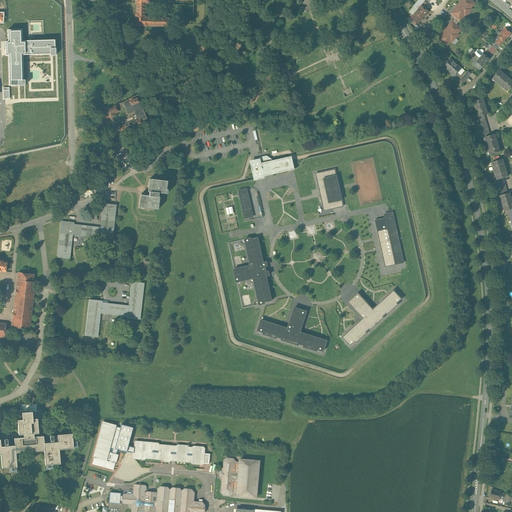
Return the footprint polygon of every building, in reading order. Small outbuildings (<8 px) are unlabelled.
[(135,0),(135,3),(136,3),(136,14),(134,14),(133,26),(140,26),(140,27),(145,27),(146,27),(146,26),(168,27),(168,20),(168,18),(145,18),(145,4),(149,4),(148,0),(135,0)] [(473,0),(461,0),(451,12),(461,20),(476,3),(473,0)] [(422,4),(417,10),(424,16),(430,10),(422,4)] [(419,22),(424,16),(417,10),(412,16),(419,22)] [(452,19),(436,38),(447,47),(463,28),(452,19)] [(511,31),(505,25),(500,32),(508,38),(511,32),(511,31)] [(154,32),(145,31),(145,27),(140,27),(139,27),(139,33),(142,33),(142,39),(145,39),(145,38),(154,38),(154,32)] [(22,30),(8,30),(8,41),(5,41),(5,56),(8,56),(9,86),(23,85),(22,55),(54,54),(54,40),(22,41),(22,30)] [(502,45),(508,38),(500,32),(495,38),(502,45)] [(483,51),(480,56),(487,62),(490,58),(483,51)] [(443,65),(455,76),(463,67),(450,56),(443,65)] [(484,65),(487,62),(480,56),(476,59),(484,65)] [(287,68),(282,70),(280,66),(277,67),(279,71),(280,71),(283,79),(291,76),(287,68)] [(493,76),(507,88),(511,82),(511,78),(500,68),(493,76)] [(474,79),(476,76),(468,70),(461,81),(464,83),(470,76),(474,79)] [(148,122),(137,99),(140,98),(138,94),(111,108),(110,106),(104,109),(105,111),(101,112),(104,119),(109,117),(109,118),(113,116),(113,114),(118,112),(117,110),(119,109),(124,111),(127,110),(128,113),(130,112),(134,120),(120,127),(117,121),(112,124),(115,132),(121,130),(123,135),(148,122)] [(478,115),(488,112),(483,96),(473,100),(478,115)] [(489,153),(501,150),(495,132),(484,135),(489,153)] [(47,160),(63,156),(62,151),(46,155),(47,160)] [(271,159),(266,156),(260,157),(258,158),(262,176),(293,169),(290,157),(271,161),(271,159)] [(503,157),(492,161),(497,178),(508,175),(503,157)] [(254,159),(249,161),(254,180),(259,178),(263,177),(262,176),(258,158),(254,159)] [(16,175),(16,174),(23,176),(25,166),(12,163),(10,170),(13,171),(13,174),(16,175)] [(335,169),(316,174),(324,210),(343,206),(335,169)] [(167,181),(150,179),(148,196),(141,195),(140,208),(156,210),(158,193),(165,194),(166,189),(167,181)] [(246,189),(238,191),(245,218),(253,217),(246,189)] [(511,198),(509,190),(500,193),(505,209),(508,208),(511,207),(511,198)] [(74,222),(61,221),(57,257),(70,259),(72,235),(99,238),(99,240),(112,241),(116,205),(103,203),(101,227),(74,224),(74,222)] [(403,263),(393,217),(392,213),(387,214),(387,218),(388,218),(385,219),(385,218),(375,221),(386,267),(403,263)] [(258,238),(250,240),(250,238),(245,239),(250,265),(249,266),(234,269),(236,282),(252,279),(253,280),(259,305),(265,304),(264,302),(271,300),(266,278),(265,276),(269,275),(268,271),(265,272),(264,271),(266,270),(265,268),(264,268),(263,266),(267,266),(266,262),(263,263),(262,261),(263,260),(258,238)] [(33,274),(17,272),(11,328),(29,330),(34,282),(32,282),(33,274)] [(102,301),(89,299),(85,336),(98,337),(100,313),(127,316),(127,318),(140,319),(144,283),(131,282),(128,306),(101,303),(102,301)] [(375,309),(373,310),(358,293),(349,302),(364,319),(363,320),(362,320),(343,337),(350,345),(355,341),(356,342),(366,333),(365,332),(369,328),(370,329),(383,317),(382,316),(386,313),(387,314),(397,304),(396,303),(401,299),(393,291),(374,308),(375,309)] [(294,308),(287,329),(285,329),(286,328),(261,320),(258,331),(264,332),(263,334),(276,338),(277,337),(282,339),(281,340),(298,345),(299,344),(304,346),(303,347),(317,351),(317,349),(323,351),(326,341),(302,333),(301,334),(299,333),(306,311),(294,308)] [(33,412),(29,412),(29,410),(26,410),(27,412),(22,412),(22,420),(17,420),(19,435),(23,434),(24,437),(14,438),(15,445),(7,446),(7,445),(8,445),(8,444),(8,440),(7,439),(5,439),(4,440),(5,445),(5,446),(1,447),(0,439),(0,454),(1,454),(2,468),(17,467),(16,453),(44,451),(45,465),(60,464),(59,449),(73,448),(73,444),(74,444),(75,443),(75,441),(73,441),(72,434),(57,435),(57,436),(53,437),(53,436),(53,435),(52,435),(50,436),(50,441),(51,441),(51,442),(44,443),(43,436),(34,437),(33,433),(38,433),(37,422),(38,422),(41,418),(41,413),(40,408),(36,404),(35,405),(34,407),(34,408),(33,409),(33,410),(33,412)] [(115,423),(101,419),(92,455),(93,455),(115,462),(116,462),(118,453),(108,451),(115,423)] [(131,424),(120,421),(114,445),(125,448),(126,444),(131,424)] [(204,447),(194,446),(192,447),(189,447),(188,446),(178,445),(176,446),(159,444),(158,443),(136,441),(134,442),(134,448),(135,449),(134,451),(133,452),(133,457),(134,459),(144,460),(146,458),(162,460),(164,461),(169,462),(171,461),(191,462),(192,464),(202,465),(204,463),(204,458),(203,457),(203,455),(204,454),(204,453),(205,448),(204,447)] [(93,455),(92,462),(113,469),(115,462),(93,455)] [(233,459),(227,458),(225,460),(224,468),(223,469),(222,472),(221,472),(220,473),(220,475),(221,476),(222,476),(222,479),(223,480),(222,492),(224,495),(230,495),(233,492),(237,493),(240,462),(236,462),(233,459)] [(259,461),(240,459),(240,462),(237,493),(237,496),(256,498),(259,461)] [(179,488),(173,487),(170,490),(167,487),(161,486),(157,489),(157,491),(159,492),(157,494),(156,492),(147,491),(145,493),(144,491),(146,490),(146,487),(144,485),(135,484),(133,486),(133,494),(124,494),(122,495),(121,502),(123,504),(132,504),(131,511),(204,511),(205,506),(203,502),(194,501),(194,492),(191,489),(185,488),(182,491),(179,488)] [(489,498),(503,501),(505,491),(491,489),(489,498)] [(121,499),(121,495),(120,495),(120,491),(109,491),(109,501),(119,502),(119,500),(121,499)]
